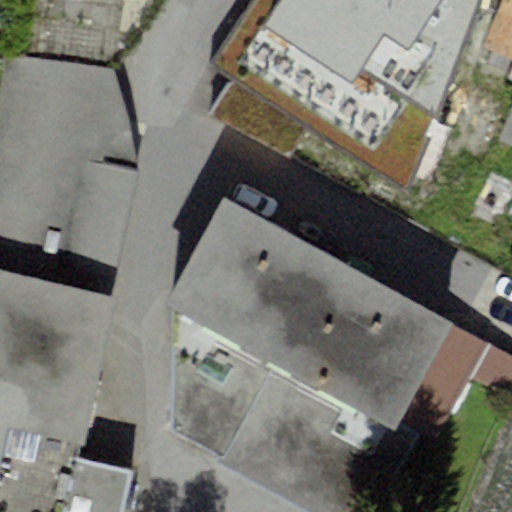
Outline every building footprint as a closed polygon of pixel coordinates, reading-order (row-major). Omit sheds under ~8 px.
[(435,119),(479,0),(279,0),(261,27),(350,85),(360,74),(430,116),(435,119)] [(511,0),(502,0),(485,49),(511,58),(511,0)] [(141,173),(114,79),(113,69),(11,52),(0,112),(0,158),(1,159),(0,162),(0,271),(114,300),(141,173)] [(511,74),(509,82),(511,82),(511,103),(497,140),(511,145),(511,74)] [(455,326),(225,197),(166,306),(173,310),(167,434),(311,511),(375,511),(420,434),(399,422),(455,326)] [(0,511),(120,511),(129,472),(78,460),(114,300),(0,271),(0,511)] [(489,345),(455,326),(399,422),(420,434),(433,441),(470,378),(489,345)] [(511,388),(511,358),(489,345),(470,378),(506,399),(511,388)]
